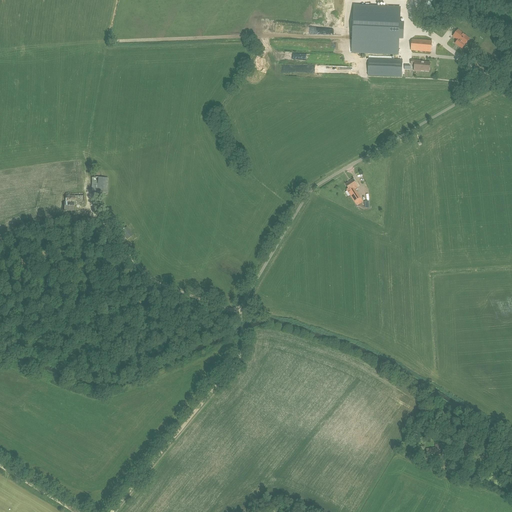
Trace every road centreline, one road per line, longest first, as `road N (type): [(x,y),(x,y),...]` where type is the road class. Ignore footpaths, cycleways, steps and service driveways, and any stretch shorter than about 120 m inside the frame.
road 1 (unclassified): [(241,324),(239,310),(315,186),(511,71)]
road 2 (track): [(110,511),(243,349),(245,334)]
